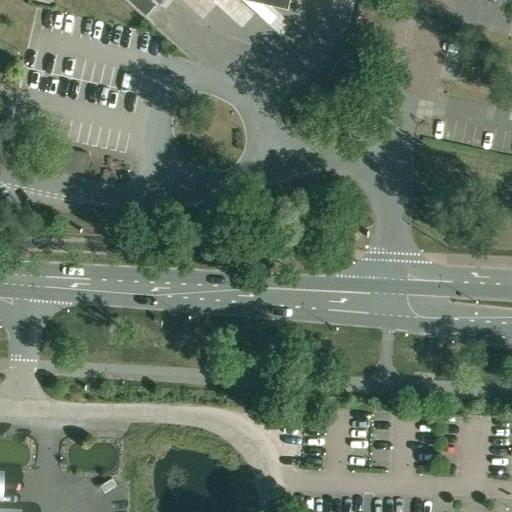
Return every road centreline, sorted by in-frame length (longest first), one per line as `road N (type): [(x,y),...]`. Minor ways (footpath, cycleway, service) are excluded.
road 1 (primary): [(24,292),(511,332)]
road 2 (primary): [(511,292),(25,267)]
road 3 (unclassified): [(20,408),(216,420),(252,443),(270,483)]
road 4 (unclassified): [(270,483),(511,490)]
